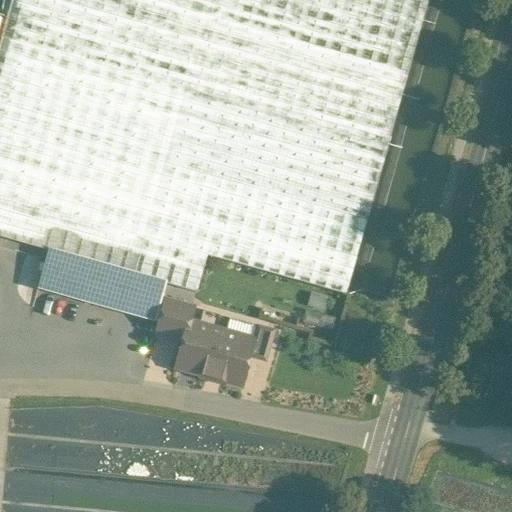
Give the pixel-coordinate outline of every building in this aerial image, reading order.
[(428,0),(12,0),(0,43),(0,237),(52,252),(166,284),(196,292),(207,256),(346,295),(428,0)] [(52,252),(41,288),(155,320),(166,284),(52,252)] [(326,298),(311,294),(307,306),(323,311),(326,298)] [(194,309),(166,301),(157,333),(183,341),(189,322),(190,322),(194,309)] [(334,320),(306,312),(302,326),(330,334),(334,320)] [(231,320),(227,332),(254,340),(258,327),(231,320)] [(176,369),(209,378),(222,331),(190,322),(189,322),(184,341),(176,369)] [(258,327),(254,340),(255,340),(251,357),(266,362),(274,332),(258,327)] [(222,331),(209,378),(242,387),(251,357),(255,340),(254,340),(227,332),(222,331)]
